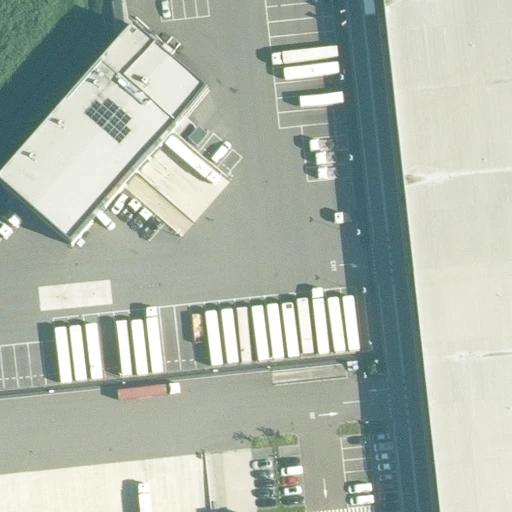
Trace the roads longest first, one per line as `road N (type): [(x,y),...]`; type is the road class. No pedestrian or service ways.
road 1 (unknown): [(410,511),(357,0)]
road 2 (unknown): [(240,0),(261,179),(255,217),(234,235),(183,255),(38,263),(0,281)]
